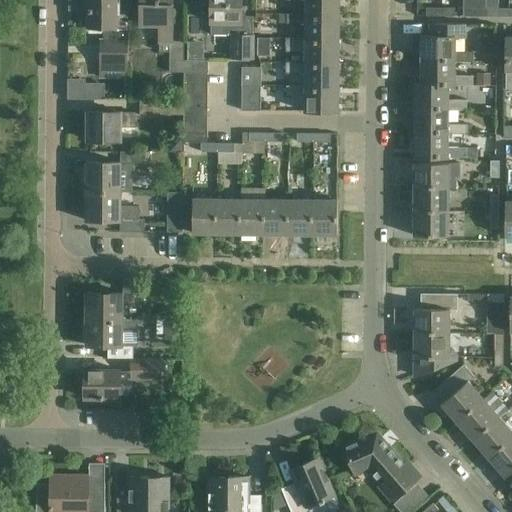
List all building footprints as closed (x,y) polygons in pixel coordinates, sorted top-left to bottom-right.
[(115,0),(88,0),(88,27),(104,27),(103,39),(100,39),(100,63),(120,63),(128,63),(128,39),(128,10),(115,10),(115,7),(115,0)] [(207,73),(207,61),(183,60),(183,42),(171,42),(171,0),(140,0),(140,23),(158,23),(158,44),(160,44),(160,52),(169,52),(169,73),(184,73),(207,73)] [(240,0),(210,0),(210,22),(211,22),(211,35),(230,35),(230,58),(251,58),(251,16),(240,16),(240,0)] [(305,15),(338,15),(338,0),(297,0),(305,0),(305,14),(305,15)] [(338,39),(338,15),(305,15),(305,14),(286,14),(286,24),(294,24),(293,38),(305,38),(305,39),(338,39)] [(454,61),(472,61),(472,51),(453,51),(453,37),(463,37),(464,24),(428,23),(428,36),(419,36),(419,60),(454,61)] [(337,63),(338,39),(305,39),(305,38),(293,38),(286,38),(286,48),(293,48),(293,62),(305,62),(304,63),(337,63)] [(454,61),(419,60),(419,84),(447,84),(447,85),(472,85),(472,75),(453,75),(454,61)] [(304,87),(337,87),(337,63),(304,63),(305,62),(293,62),(286,62),(286,72),(304,72),(304,86),(304,87)] [(207,85),(207,73),(184,73),(184,85),(207,85)] [(85,79),(68,79),(68,99),(104,99),(104,83),(85,83),(85,79)] [(447,109),(466,109),(466,99),(447,99),(447,85),(447,84),(419,84),(413,84),(413,108),(447,109)] [(207,97),(207,85),(184,85),(184,97),(207,97)] [(258,86),(239,86),(239,111),(258,111),(258,86)] [(337,112),(337,87),(304,87),(304,86),(286,86),(286,87),(266,87),(266,98),(287,98),(287,96),(304,96),(304,112),(337,112)] [(207,110),(207,97),(184,97),(184,100),(183,109),(207,110)] [(183,109),(184,100),(139,100),(139,113),(169,114),(183,114),(183,109)] [(447,109),(413,108),(407,108),(407,124),(413,124),(413,132),(447,133),(465,133),(465,123),(447,123),(447,109)] [(207,122),(207,110),(183,109),(183,114),(183,122),(207,122)] [(134,111),(106,111),(85,111),(85,139),(118,139),(118,127),(134,127),(134,111)] [(206,134),(207,122),(183,122),(183,134),(206,134)] [(511,125),(505,125),(503,125),(503,138),(505,138),(511,137),(511,125)] [(465,157),(465,147),(447,147),(447,133),(413,132),(413,157),(465,157)] [(295,133),(295,134),(295,143),(312,143),(312,133),(295,133)] [(328,144),(328,133),(312,133),(312,143),(328,144)] [(183,134),(183,143),(202,143),(206,143),(206,134),(183,134)] [(265,143),(265,134),(248,134),(248,143),(265,143)] [(265,134),(265,143),(281,143),(281,134),(265,134)] [(202,143),(202,153),(206,153),(206,152),(217,152),(217,143),(206,143),(202,143)] [(217,143),(217,152),(234,152),(234,143),(217,143)] [(85,191),(120,191),(120,176),(131,176),(131,164),(143,164),(143,152),(120,152),(120,161),(85,161),(85,191)] [(412,186),(456,187),(457,177),(461,177),(461,164),(447,164),(447,162),(413,162),(412,186)] [(412,210),(447,210),(447,188),(456,189),(456,187),(412,186),(412,210)] [(142,232),(142,218),(140,218),(140,206),(120,206),(120,191),(85,191),(85,220),(119,220),(119,231),(142,232)] [(479,204),(479,212),(490,212),(490,211),(497,211),(498,195),(490,195),(490,205),(479,204)] [(191,232),(216,233),(216,198),(192,198),(191,232)] [(216,198),(216,233),(240,233),(240,199),(216,198)] [(240,199),(240,233),(263,233),(264,199),(240,199)] [(263,233),(287,234),(288,199),(264,199),(263,233)] [(287,234),(311,234),(311,200),(288,199),(287,234)] [(336,235),(336,200),(311,200),(311,234),(336,235)] [(447,235),(447,215),(447,210),(412,210),(412,235),(447,235)] [(182,212),(168,211),(167,231),(181,231),(182,231),(182,212)] [(84,291),(84,318),(121,319),(121,292),(130,292),(130,278),(121,278),(121,291),(84,291)] [(412,333),(447,333),(447,310),(456,310),(456,294),(432,293),(432,297),(419,297),(419,309),(412,309),(412,333)] [(503,303),(503,295),(486,294),(486,303),(503,303)] [(486,317),(486,334),(493,334),(502,334),(503,334),(503,317),(486,317)] [(84,344),(101,344),(138,344),(138,319),(121,319),(84,318),(84,344)] [(164,320),(164,319),(156,319),(155,333),(164,333),(164,320)] [(181,320),(164,320),(164,333),(164,336),(181,336),(181,320)] [(414,376),(432,369),(455,361),(455,355),(450,348),(447,348),(447,333),(412,333),(412,357),(414,357),(414,376)] [(493,334),(493,350),(501,350),(502,334),(493,334)] [(493,350),(492,367),(501,367),(501,350),(493,350)] [(111,364),(128,367),(129,355),(113,353),(111,364)] [(162,379),(162,359),(131,359),(131,379),(162,379)] [(440,403),(457,422),(484,398),(468,380),(473,375),(463,363),(444,379),(447,382),(437,390),(445,399),(440,403)] [(117,396),(118,377),(118,369),(83,369),(83,396),(117,396)] [(496,412),(484,398),(457,422),(469,435),(496,412)] [(172,399),(171,410),(182,411),(183,399),(172,399)] [(469,435),(486,456),(511,432),(511,430),(496,412),(469,435)] [(343,447),(351,465),(354,473),(367,467),(382,484),(379,486),(391,499),(418,475),(406,461),(403,464),(376,432),(343,447)] [(511,432),(486,456),(504,476),(511,469),(511,432)] [(283,491),(274,495),(274,511),(290,505),(292,511),(331,511),(339,509),(333,493),(325,476),(318,458),(290,470),(295,481),(282,487),(283,491)] [(89,476),(49,475),(49,473),(48,473),(48,483),(35,483),(34,511),(103,511),(104,481),(89,481),(89,476)] [(167,511),(168,496),(168,476),(128,475),(128,507),(116,507),(115,511),(167,511)] [(207,511),(259,511),(259,495),(246,495),(246,477),(207,476),(207,511)] [(420,511),(432,511),(438,508),(432,502),(420,511)]
